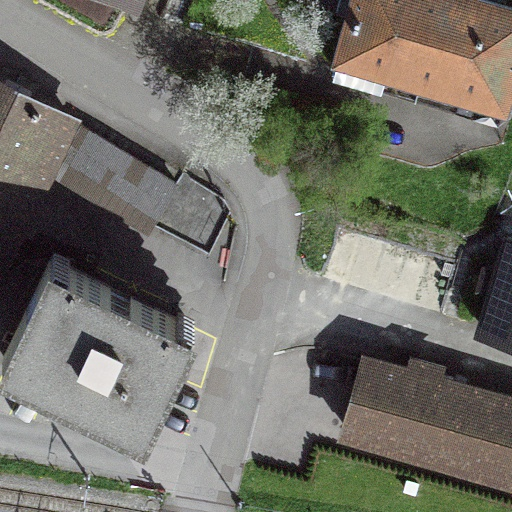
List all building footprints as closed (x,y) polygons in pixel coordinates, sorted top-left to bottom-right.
[(351,11),(334,68),(381,82),(386,66),(455,86),(450,102),(497,116),(511,63),(511,8),(482,0),(340,0),(338,8),(351,11)] [(0,251),(71,117),(0,80),(0,251)] [(82,112),(54,168),(148,225),(153,217),(208,249),(230,209),(223,196),(82,112)] [(483,325),(511,333),(511,238),(509,238),(499,270),(484,265),(478,284),(494,288),(483,325)] [(3,356),(142,422),(189,323),(50,256),(3,356)] [(341,427),(511,475),(511,398),(440,378),(443,368),(408,358),(405,368),(362,356),(341,427)]
